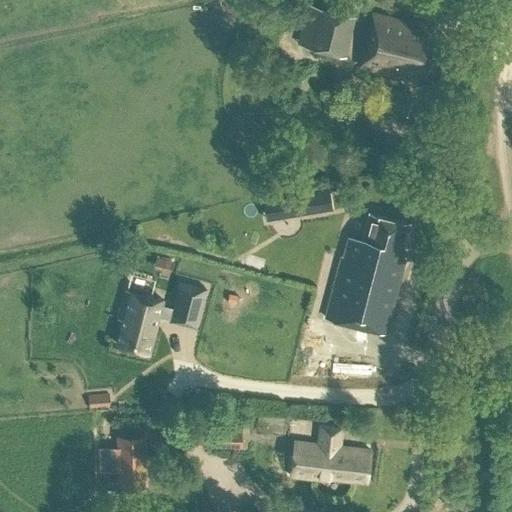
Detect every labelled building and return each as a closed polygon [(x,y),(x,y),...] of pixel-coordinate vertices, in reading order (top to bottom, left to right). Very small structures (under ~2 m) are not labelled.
[(346,54),(356,15),(307,2),(297,41),(346,54)] [(441,83),(449,49),(425,43),(429,26),(373,12),(360,63),(441,83)] [(406,116),(413,93),(384,85),(378,108),(406,116)] [(300,193),(303,212),(331,208),(328,189),(300,193)] [(386,333),(408,248),(401,246),(408,221),(371,212),(365,234),(351,237),(345,257),(342,256),(326,317),(386,333)] [(161,268),(160,270),(168,272),(171,261),(163,259),(163,260),(161,268)] [(123,318),(116,343),(147,351),(154,324),(157,314),(169,317),(169,318),(173,319),(176,319),(182,321),(194,324),(200,303),(202,293),(204,286),(183,281),(179,280),(175,296),(173,306),(160,303),(161,298),(142,292),(131,289),(125,288),(117,316),(123,318)] [(108,392),(88,394),(89,405),(109,403),(108,392)] [(339,446),(341,426),(321,424),(319,443),(293,440),(288,473),(329,478),(329,474),(366,479),(369,450),(339,446)] [(201,446),(241,446),(241,428),(201,428),(201,446)] [(116,433),(116,445),(98,446),(99,470),(117,469),(117,485),(148,484),(146,432),(116,433)]
